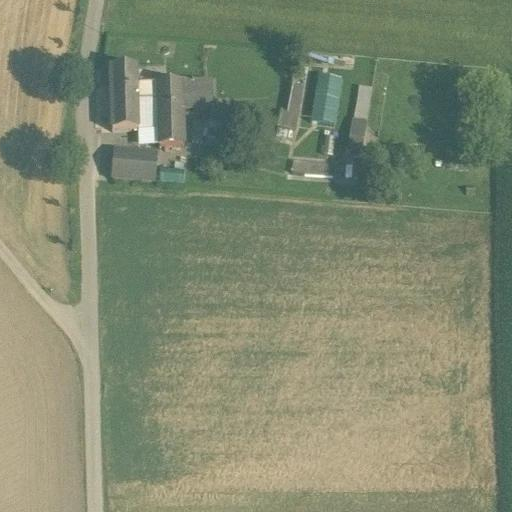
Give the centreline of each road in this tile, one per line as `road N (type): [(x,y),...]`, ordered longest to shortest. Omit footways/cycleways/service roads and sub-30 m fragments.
road 1 (unclassified): [(95,511),(86,56),(96,0)]
road 2 (track): [(0,243),(88,348)]
